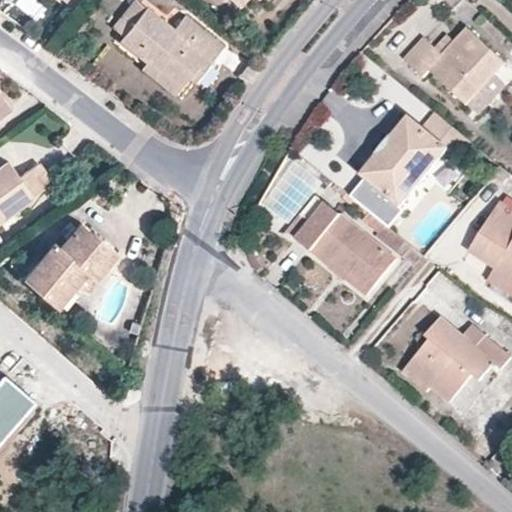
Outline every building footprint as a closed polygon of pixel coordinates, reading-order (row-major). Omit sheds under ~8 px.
[(121,39),(146,60),(179,88),(189,76),(198,66),(203,71),(222,46),(183,16),(172,29),(135,0),(133,0),(112,26),(123,35),(121,39)] [(438,49),(426,38),(406,61),(423,77),(430,69),(469,106),(469,105),(495,77),(506,65),(470,29),(457,43),(445,56),(438,49)] [(449,36),(438,49),(445,56),(457,43),(449,36)] [(179,88),(146,60),(141,66),(174,94),(179,88)] [(198,66),(189,76),(195,82),(203,71),(198,66)] [(506,86),(495,77),(469,105),(480,115),(506,86)] [(472,141),(436,112),(422,128),(408,117),(361,175),(366,179),(352,197),(386,224),(448,150),(459,159),(472,141)] [(39,164),(19,178),(8,162),(0,167),(0,220),(52,183),(39,164)] [(325,203),(315,195),(300,214),(310,221),(325,203)] [(511,208),(501,202),(492,215),(511,228),(511,208)] [(295,238),(311,251),(316,245),(351,273),(347,279),(368,296),(397,259),(325,203),(310,221),(295,238)] [(511,228),(492,215),(470,251),(504,273),(510,277),(508,281),(511,283),(511,228)] [(72,281),(86,285),(94,274),(84,266),(100,248),(93,243),(100,235),(78,217),(62,237),(69,244),(63,252),(49,240),(21,274),(55,302),(72,281)] [(115,248),(100,235),(93,243),(100,248),(84,266),(94,274),(115,248)] [(403,254),(419,268),(428,258),(411,244),(403,254)] [(316,245),(311,251),(347,279),(351,273),(316,245)] [(510,277),(504,273),(497,285),(511,294),(511,283),(508,281),(510,277)] [(464,336),(442,319),(427,336),(431,339),(416,358),(439,376),(431,385),(452,402),(475,374),(482,379),(495,363),(503,369),(511,358),(487,337),(478,348),(464,336)] [(473,325),(464,336),(478,348),(487,337),(473,325)] [(439,376),(416,358),(409,366),(431,385),(439,376)] [(12,383),(0,395),(0,452),(41,409),(12,383)]
